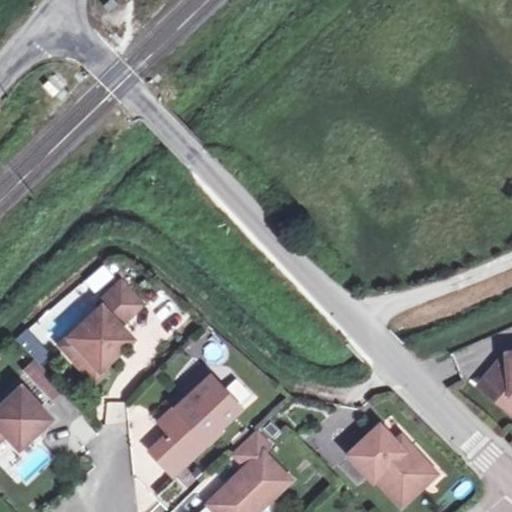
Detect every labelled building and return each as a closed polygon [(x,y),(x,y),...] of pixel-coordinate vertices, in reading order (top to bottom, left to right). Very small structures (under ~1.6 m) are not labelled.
[(110,0),(105,6),(113,14),(121,6),(114,0),(110,0)] [(113,350),(130,335),(120,325),(142,304),(122,283),(99,304),(102,307),(61,345),(78,363),(87,355),(100,370),(117,354),(113,350)] [(130,335),(113,350),(117,354),(133,339),(130,335)] [(511,352),(508,353),(481,385),(503,404),(511,394),(511,352)] [(100,370),(87,355),(78,363),(95,382),(104,373),(100,370)] [(37,360),(25,372),(50,399),(63,387),(37,360)] [(192,395),(211,377),(204,370),(185,388),(192,395)] [(171,433),(151,451),(173,474),(219,431),(217,429),(240,408),(211,377),(192,395),(162,423),(171,433)] [(0,440),(7,434),(14,442),(26,442),(52,418),(22,386),(0,406),(0,440)] [(511,394),(503,404),(511,411),(511,394)] [(380,425),(349,454),(374,481),(377,478),(402,506),(428,482),(415,469),(424,460),(411,445),(404,451),(396,442),(380,425)] [(256,430),(233,453),(246,466),(213,498),(226,511),(258,511),(263,507),(292,480),(264,451),(270,445),(256,430)] [(402,436),(396,442),(404,451),(411,445),(402,436)] [(424,460),(415,469),(428,482),(437,473),(424,460)] [(226,511),(213,498),(207,503),(215,511),(226,511)]
